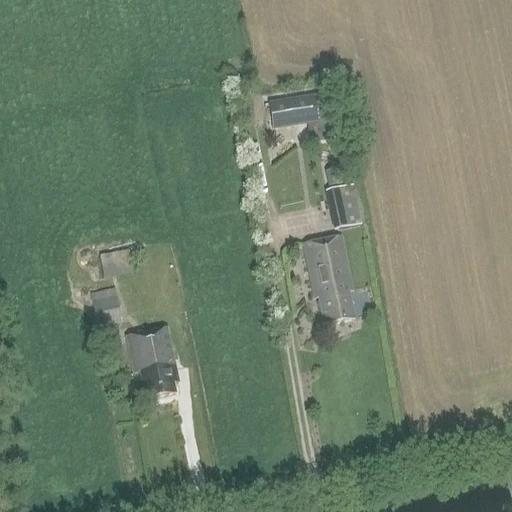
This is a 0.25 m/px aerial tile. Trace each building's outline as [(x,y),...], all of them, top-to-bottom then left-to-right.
[(329,123),(324,96),(268,105),(272,132),(329,123)] [(353,188),(325,194),(333,233),(361,227),(353,188)] [(324,328),(354,322),(348,294),(352,293),(340,239),(303,247),(314,300),(318,300),(324,328)] [(115,298),(92,302),(97,329),(121,325),(115,298)] [(116,329),(95,333),(99,351),(120,347),(116,329)] [(173,386),(178,384),(167,329),(125,338),(133,376),(139,375),(145,402),(175,396),(173,386)]
